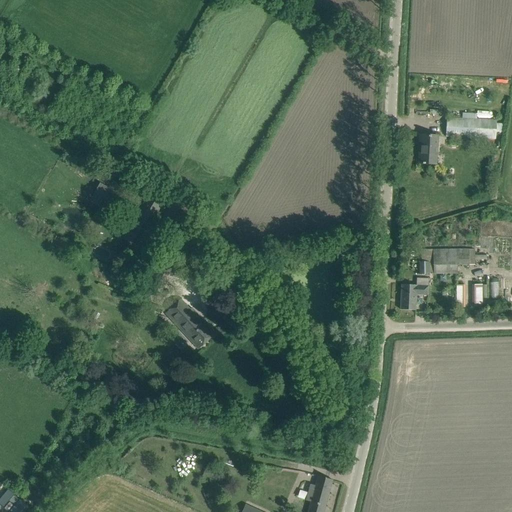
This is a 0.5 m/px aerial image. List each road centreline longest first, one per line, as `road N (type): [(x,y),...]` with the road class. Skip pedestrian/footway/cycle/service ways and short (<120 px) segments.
road 1 (track): [(365,434),(348,418),(322,447),(302,453),(147,427),(47,511)]
road 2 (unclassified): [(382,327),(396,0)]
road 3 (unknown): [(375,387),(274,252),(206,287),(169,278)]
road 4 (unclassified): [(347,511),(382,327)]
road 5 (unknown): [(348,405),(246,268)]
road 6 (unclassified): [(511,323),(382,327)]
road 7 (track): [(393,61),(284,0)]
